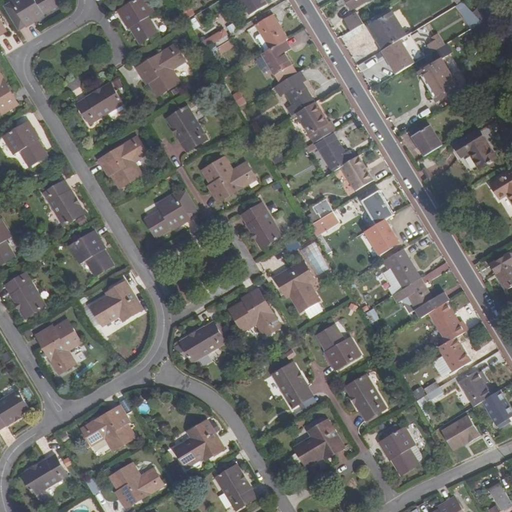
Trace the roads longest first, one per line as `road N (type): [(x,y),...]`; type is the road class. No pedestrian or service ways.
road 1 (tertiary): [(302,0),(511,347)]
road 2 (residential): [(37,104),(140,270)]
road 3 (residential): [(178,384),(207,398),(232,424),(285,511)]
road 4 (residential): [(212,226),(219,222),(247,271),(160,322)]
road 5 (residential): [(37,104),(119,55),(94,8)]
road 6 (residential): [(160,322),(147,365),(57,416)]
road 7 (residential): [(384,511),(511,447)]
road 8 (residential): [(94,8),(20,54),(18,68),(37,104)]
